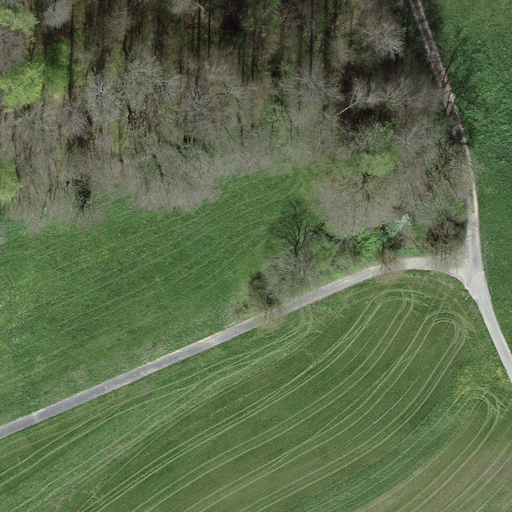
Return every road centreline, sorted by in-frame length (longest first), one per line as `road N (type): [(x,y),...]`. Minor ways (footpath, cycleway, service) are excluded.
road 1 (track): [(475,264),(425,260),(371,273),(265,310),(0,429)]
road 2 (track): [(475,264),(467,174),(414,0)]
